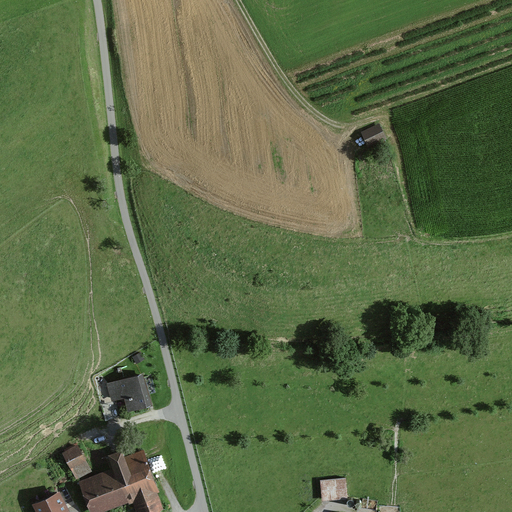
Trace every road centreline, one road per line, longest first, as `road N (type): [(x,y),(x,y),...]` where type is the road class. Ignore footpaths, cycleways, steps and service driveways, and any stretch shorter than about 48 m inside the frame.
road 1 (unclassified): [(96,0),(122,202),(208,511)]
road 2 (track): [(352,130),(332,123),(285,80),(238,0)]
